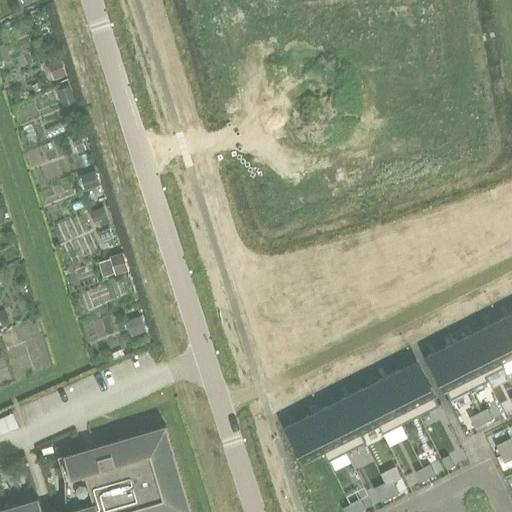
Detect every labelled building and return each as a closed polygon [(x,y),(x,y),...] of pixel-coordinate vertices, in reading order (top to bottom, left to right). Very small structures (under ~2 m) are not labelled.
[(198,0),(231,100),(272,87),(244,1),(251,0),(198,0)] [(444,127),(258,186),(270,222),(486,153),(462,0),(453,0),(425,5),(435,69),(427,70),(431,100),(439,99),(444,127)] [(48,61),(54,77),(66,73),(60,56),(48,61)] [(115,270),(116,273),(129,269),(123,250),(110,254),(111,257),(115,270)] [(511,313),(504,318),(502,319),(511,338),(511,313)] [(125,320),(132,336),(147,329),(141,314),(125,320)] [(486,327),(484,328),(503,367),(504,367),(502,362),(511,357),(511,338),(502,319),(500,320),(496,322),(486,327)] [(468,336),(466,337),(487,380),(488,380),(486,376),(503,367),(484,328),(482,329),(477,331),(468,336)] [(450,345),(447,346),(469,390),(487,380),(466,337),(464,338),(459,340),(450,345)] [(431,355),(428,356),(429,357),(450,399),(469,390),(447,346),(446,347),(441,350),(431,355)] [(400,370),(398,371),(419,415),(438,405),(417,362),(409,365),(400,370)] [(381,379),(379,381),(401,424),(419,415),(398,371),(396,372),(391,375),(381,379)] [(363,389),(361,390),(383,433),(401,424),(379,381),(378,381),(373,384),(363,389)] [(345,398),(343,399),(365,442),(361,433),(378,425),(382,433),(383,433),(361,390),(359,391),(355,393),(345,398)] [(327,407),(325,408),(346,451),(365,442),(343,399),(341,400),(336,402),(327,407)] [(487,407),(480,411),(485,421),(492,418),(487,407)] [(309,416),(306,417),(328,460),(346,451),(325,408),(323,409),(318,411),(309,416)] [(480,411),(469,416),(474,427),(485,421),(480,411)] [(290,425),(287,427),(291,434),(305,461),(323,452),(327,461),(328,460),(306,417),(305,418),(300,420),(290,425)] [(0,508),(0,511),(191,511),(165,424),(93,445),(82,449),(64,454),(57,456),(64,479),(65,498),(66,507),(65,507),(65,510),(57,511),(42,511),(38,497),(0,508)] [(511,441),(510,437),(495,444),(500,455),(511,450),(511,449),(511,441)] [(511,450),(500,455),(504,462),(511,458),(511,450)] [(448,454),(441,458),(446,468),(453,465),(448,454)] [(430,463),(423,467),(428,477),(435,474),(430,463)] [(423,467),(415,470),(421,481),(428,477),(423,467)] [(384,481),(373,487),(381,501),(392,496),(386,485),(384,481)] [(393,481),(386,485),(392,496),(399,492),(393,481)] [(360,498),(350,503),(354,511),(359,511),(366,509),(360,498)] [(354,511),(350,503),(342,507),(345,511),(354,511)]
